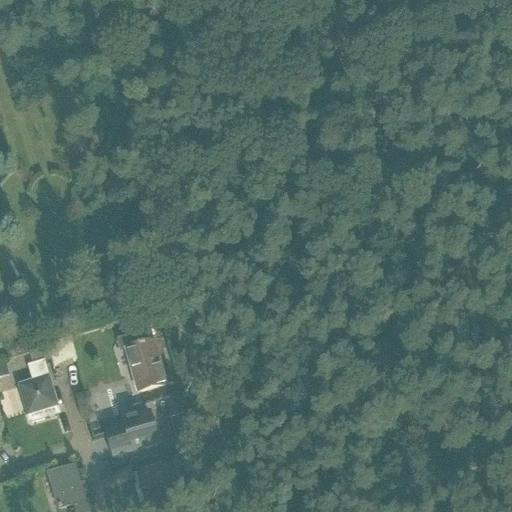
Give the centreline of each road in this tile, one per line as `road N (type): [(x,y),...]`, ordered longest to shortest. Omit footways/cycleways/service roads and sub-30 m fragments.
road 1 (track): [(79,0),(224,511)]
road 2 (residential): [(100,511),(84,456),(72,448),(0,473)]
